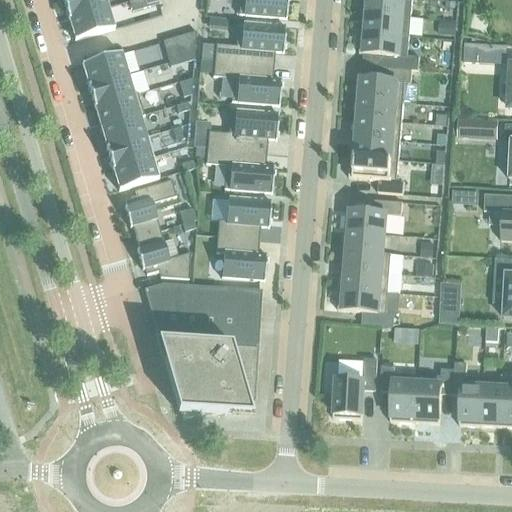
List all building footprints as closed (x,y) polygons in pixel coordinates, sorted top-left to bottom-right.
[(107,10),(104,0),(64,0),(62,1),(68,22),(107,10)] [(239,0),(238,17),(285,21),(285,22),(286,22),(287,0),(239,0)] [(402,0),(364,0),(363,16),(411,20),(413,1),(402,0)] [(113,30),(107,10),(68,22),(68,23),(69,22),(74,42),(74,43),(114,31),(114,30),(113,30)] [(363,16),(361,35),(409,39),(411,20),(363,16)] [(418,19),(417,37),(430,38),(431,20),(418,19)] [(284,29),(238,25),(236,49),(215,48),(214,63),(274,68),(275,55),(282,55),(282,56),(283,56),(285,29),(284,29)] [(439,25),(438,38),(455,39),(456,26),(439,25)] [(196,34),(175,40),(182,66),(194,62),(196,34)] [(361,35),(360,57),(364,57),(388,59),(387,71),(388,71),(412,73),(414,73),(419,74),(420,60),(408,59),(409,39),(361,35)] [(182,66),(175,40),(163,43),(171,69),(182,66)] [(463,43),(462,59),(492,61),(493,45),(463,43)] [(214,63),(215,48),(202,46),(200,62),(214,63)] [(87,88),(88,89),(127,77),(121,57),(121,55),(81,67),(82,68),(88,88),(87,88)] [(213,76),(214,63),(200,62),(199,75),(213,76)] [(272,82),(274,68),(214,63),(213,76),(213,80),(233,81),(231,105),(277,109),(279,109),(281,82),(279,82),(279,83),(272,82)] [(358,81),(356,102),(403,106),(405,86),(411,86),(412,73),(388,71),(387,71),(386,83),(358,81)] [(133,97),(127,77),(88,89),(94,109),(138,97),(137,96),(133,97)] [(183,99),(190,97),(192,81),(179,85),(183,99)] [(144,117),(138,97),(94,109),(94,110),(95,110),(100,130),(144,117)] [(356,102),(354,121),(402,125),(403,106),(356,102)] [(178,116),(189,112),(187,105),(176,108),(178,116)] [(277,117),(230,113),(228,136),(208,134),(207,151),(266,156),(267,142),(275,143),(276,143),(278,116),(277,116),(277,117)] [(144,118),(144,117),(100,130),(106,150),(106,151),(145,139),(139,120),(144,118)] [(354,121),(353,140),(400,144),(402,125),(354,121)] [(497,141),(498,125),(458,123),(458,139),(497,141)] [(172,132),(175,143),(183,141),(180,130),(172,132)] [(151,160),(145,139),(106,151),(112,172),(151,160)] [(353,140),(351,159),(399,163),(400,144),(353,140)] [(265,169),(266,156),(207,151),(205,167),(226,169),(224,192),(270,196),(271,197),(274,170),(272,170),(265,169)] [(351,159),(349,181),(379,184),(378,195),(403,198),(404,184),(397,184),(399,163),(351,159)] [(157,181),(151,160),(112,172),(112,173),(113,173),(118,192),(118,193),(158,182),(158,180),(157,181)] [(183,174),(195,171),(193,163),(181,167),(183,174)] [(132,229),(135,241),(159,234),(151,207),(175,200),(170,183),(134,194),(136,200),(124,204),(126,210),(125,210),(123,210),(129,230),(130,230),(130,229),(132,229)] [(511,198),(485,197),(484,214),(503,215),(502,244),(511,244),(511,198)] [(218,223),(217,240),(259,243),(260,229),(267,230),(268,230),(271,204),(269,204),(228,201),(226,224),(218,223)] [(347,213),(345,234),(385,238),(387,218),(402,219),(403,206),(375,203),(374,215),(347,213)] [(192,211),(179,215),(183,227),(193,224),(196,223),(192,211)] [(182,227),(184,234),(195,231),(193,224),(183,227),(182,227)] [(168,262),(159,234),(135,241),(138,252),(137,253),(137,252),(136,252),(142,273),(143,272),(144,272),(146,277),(158,274),(160,281),(188,282),(189,255),(168,262)] [(345,234),(343,255),(391,258),(391,257),(384,256),(385,238),(345,234)] [(258,257),(259,243),(217,240),(215,256),(223,257),(221,280),(263,283),(263,284),(264,284),(266,257),(265,257),(258,257)] [(422,246),(421,259),(433,260),(433,247),(422,246)] [(343,255),(342,273),(390,277),(391,258),(343,255)] [(511,262),(495,261),(494,278),(506,278),(504,321),(511,321),(511,262)] [(418,266),(417,279),(433,280),(434,267),(418,266)] [(342,273),(340,292),(388,296),(390,277),(342,273)] [(449,281),(447,319),(465,320),(467,282),(449,281)] [(261,293),(162,286),(144,292),(180,417),(181,417),(183,424),(234,409),(235,412),(243,410),(242,407),(254,404),(261,293)] [(340,292),(338,314),(363,316),(362,327),(392,330),(394,317),(386,317),(388,296),(340,292)] [(486,330),(485,344),(498,345),(498,331),(486,330)] [(378,363),(364,362),(363,383),(336,381),(336,400),(335,400),(334,422),(362,423),(364,394),(376,394),(378,363)] [(455,373),(453,398),(461,399),(460,429),(481,430),(484,382),(465,381),(466,367),(455,367),(455,373)] [(390,425),(415,426),(418,378),(395,377),(395,370),(381,369),(380,394),(392,395),(390,425)] [(418,378),(415,426),(440,427),(441,398),(453,398),(455,373),(441,372),(441,379),(418,378)] [(481,430),(500,431),(503,383),(484,382),(481,430)] [(511,431),(511,383),(503,383),(500,431),(511,431)]
